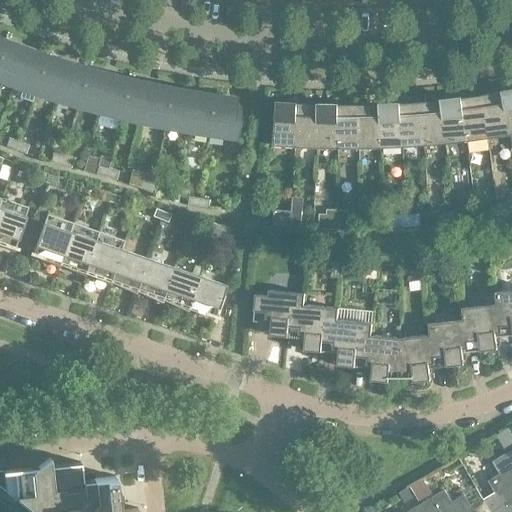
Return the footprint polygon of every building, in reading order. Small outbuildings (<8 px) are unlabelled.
[(18,46),(7,41),(0,58),(0,81),(13,86),(25,52),(17,49),(18,46)] [(33,55),(25,52),(13,86),(22,89),(19,97),(32,101),(34,93),(47,56),(35,51),(33,55)] [(59,60),(47,56),(34,93),(55,100),(66,65),(58,63),(59,60)] [(74,68),(66,65),(55,100),(77,106),(88,68),(75,65),(74,68)] [(100,72),(88,68),(77,106),(98,112),(108,77),(99,75),(100,72)] [(116,79),(108,77),(98,112),(120,118),(129,79),(117,76),(116,79)] [(142,82),(129,79),(120,118),(142,123),(149,87),(141,85),(142,82)] [(158,89),(149,87),(142,123),(163,127),(171,88),(159,85),(158,89)] [(184,90),(171,88),(163,127),(185,131),(191,95),(183,94),(184,90)] [(511,134),(511,90),(502,92),(509,135),(511,134)] [(509,135),(502,92),(482,95),(488,138),(509,135)] [(200,97),(191,95),(185,131),(207,134),(213,95),(201,93),(200,97)] [(225,97),(213,95),(207,134),(234,138),(238,123),(238,107),(234,107),(234,102),(224,100),(225,97)] [(488,138),(482,95),(461,98),(467,141),(488,138)] [(467,141),(461,98),(441,100),(445,143),(467,141)] [(445,143),(441,100),(420,102),(424,145),(445,143)] [(273,145),(295,146),(297,104),(276,102),(273,145)] [(424,145),(420,102),(400,103),(402,147),(424,145)] [(402,147),(400,103),(380,104),(381,147),(402,147)] [(318,104),(297,104),(295,146),(316,148),(318,104)] [(338,105),(318,104),(316,148),(338,148),(338,105)] [(381,147),(380,104),(359,105),(360,148),(381,147)] [(360,148),(359,105),(338,105),(338,148),(360,148)] [(9,137),(5,146),(15,150),(18,141),(9,137)] [(28,145),(18,141),(15,150),(25,153),(28,145)] [(64,150),(63,156),(60,165),(70,168),(74,153),(64,150)] [(53,153),(50,162),(60,165),(63,156),(53,153)] [(98,165),(95,173),(105,176),(108,168),(98,165)] [(118,171),(108,168),(105,176),(116,179),(118,171)] [(49,174),(41,172),(39,180),(47,182),(49,174)] [(57,177),(49,174),(47,182),(55,184),(57,177)] [(143,179),(140,188),(150,192),(153,183),(143,179)] [(163,187),(153,183),(150,192),(159,196),(163,187)] [(111,193),(104,191),(101,199),(109,201),(111,193)] [(119,196),(111,193),(109,201),(116,204),(119,196)] [(188,196),(187,205),(197,207),(198,198),(188,196)] [(27,207),(1,198),(0,201),(0,242),(14,247),(27,207)] [(209,199),(198,198),(197,207),(207,208),(209,199)] [(291,216),(290,226),(301,227),(301,217),(302,207),(292,206),(291,211),(291,216)] [(485,206),(475,208),(477,217),(487,216),(485,206)] [(163,211),(155,208),(152,216),(160,219),(163,211)] [(477,217),(475,208),(465,209),(466,219),(477,217)] [(274,209),(273,224),(280,225),(290,226),(291,216),(291,211),(274,209)] [(320,214),(320,228),(327,228),(337,228),(337,218),(337,209),(327,209),(327,214),(320,214)] [(337,218),(337,228),(347,228),(349,228),(349,209),(337,209),(337,218)] [(170,214),(163,211),(160,219),(167,222),(170,214)] [(46,213),(43,223),(33,253),(59,262),(73,223),(46,213)] [(440,213),(429,214),(430,224),(441,222),(440,213)] [(430,224),(429,214),(419,215),(420,225),(430,224)] [(384,227),(383,217),(373,218),(373,227),(384,227)] [(394,217),(383,217),(384,227),(394,227),(394,217)] [(98,231),(73,223),(59,262),(85,271),(98,231)] [(214,230),(206,228),(203,235),(211,238),(214,230)] [(221,233),(214,230),(211,238),(218,241),(221,233)] [(124,240),(98,231),(85,271),(110,280),(121,250),(124,240)] [(147,258),(121,250),(110,280),(136,289),(147,258)] [(308,253),(307,268),(332,270),(333,261),(308,253)] [(172,267),(147,258),(136,289),(162,298),(172,267)] [(458,265),(446,266),(447,278),(459,277),(458,265)] [(198,276),(172,267),(162,298),(188,306),(198,276)] [(423,271),(407,272),(408,282),(424,280),(423,271)] [(224,285),(198,276),(188,306),(214,315),(224,285)] [(272,320),(271,322),(270,334),(287,336),(290,308),(303,310),(304,304),(304,305),(305,293),(269,289),(269,294),(256,293),(253,321),(256,321),(257,319),(272,320)] [(511,289),(495,292),(497,304),(498,309),(511,307),(511,318),(511,289)] [(339,308),(304,305),(304,304),(303,310),(290,308),(287,336),(289,336),(289,334),(305,335),(304,349),(321,351),(324,324),(337,325),(337,320),(338,320),(339,308)] [(497,304),(462,307),(463,319),(464,319),(464,324),(477,323),(480,350),(497,348),(496,334),(511,332),(511,335),(511,334),(511,318),(511,307),(498,309),(497,304)] [(464,324),(464,319),(463,319),(429,323),(430,334),(431,340),(444,338),(447,366),(464,364),(462,350),(478,348),(478,350),(480,350),(477,323),(464,324)] [(372,323),(338,320),(337,320),(337,325),(324,324),(321,351),(323,351),(323,349),(339,350),(337,365),(354,366),(357,339),(370,340),(371,335),(372,323)] [(431,340),(430,334),(400,337),(401,378),(401,377),(401,376),(412,376),(413,381),(431,380),(429,365),(445,363),(445,366),(447,366),(444,338),(431,340)] [(400,337),(371,335),(370,340),(357,339),(354,366),(356,366),(357,364),(372,366),(371,380),(389,381),(389,376),(400,377),(400,378),(401,378),(400,337)] [(511,435),(507,428),(495,435),(502,448),(511,442),(511,435)] [(511,449),(494,460),(501,473),(489,480),(496,492),(484,500),(491,511),(511,499),(511,449)] [(49,457),(37,466),(0,469),(0,487),(12,497),(22,496),(22,500),(21,501),(22,501),(35,511),(136,511),(136,507),(119,509),(115,475),(81,479),(79,461),(50,464),(49,458),(49,457)] [(423,479),(410,486),(418,499),(430,492),(423,479)] [(445,489),(420,504),(424,511),(491,511),(484,500),(472,507),(464,494),(452,502),(445,489)] [(511,511),(511,499),(491,511),(511,511)]
